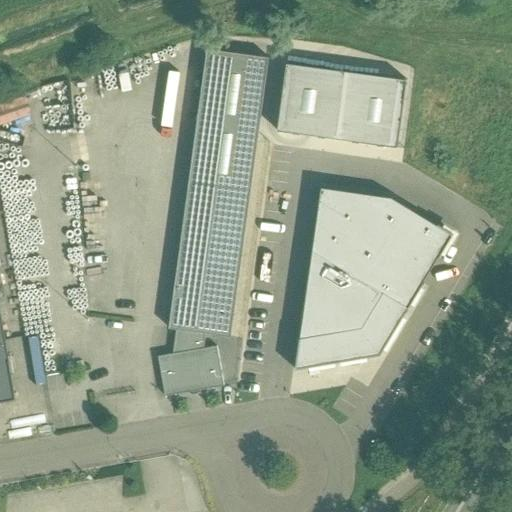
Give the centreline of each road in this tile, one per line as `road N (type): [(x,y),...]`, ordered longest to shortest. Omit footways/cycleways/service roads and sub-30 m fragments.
road 1 (unclassified): [(0,463),(202,428)]
road 2 (unclassified): [(202,428),(262,418),(298,427),(321,471),(301,511)]
road 3 (track): [(0,59),(177,0)]
